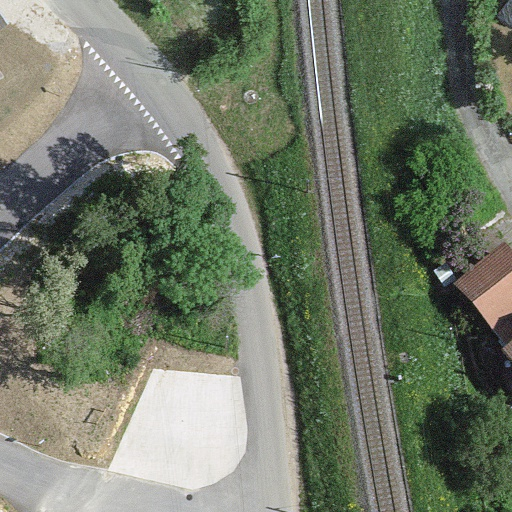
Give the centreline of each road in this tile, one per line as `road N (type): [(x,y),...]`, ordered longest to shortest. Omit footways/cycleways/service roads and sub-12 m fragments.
road 1 (unclassified): [(80,0),(197,137),(230,208),(254,319),(279,511)]
road 2 (residential): [(452,0),(466,75),(511,175)]
